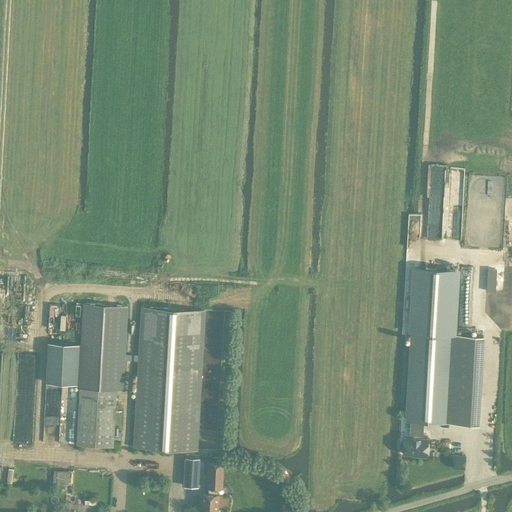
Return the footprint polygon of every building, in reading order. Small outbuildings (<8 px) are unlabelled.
[(412,266),(409,331),(412,331),(451,333),(457,334),(460,269),(412,266)] [(80,387),(77,443),(113,445),(116,389),(123,389),(128,305),(83,303),(79,387),(80,387)] [(143,306),(136,446),(196,449),(203,309),(143,306)] [(412,331),(407,419),(411,420),(424,420),(449,422),(479,423),(480,401),(448,399),(451,333),(412,331)] [(77,383),(79,343),(48,342),(46,382),(77,383)] [(400,442),(400,446),(401,448),(402,448),(404,448),(403,453),(418,454),(418,456),(427,456),(428,438),(423,438),(423,432),(424,420),(411,420),(410,437),(404,436),(404,441),(402,441),(401,441),(401,442),(400,442)] [(208,487),(209,487),(218,487),(222,488),(223,463),(209,462),(208,487)] [(218,494),(218,487),(209,487),(208,494),(202,493),(202,495),(201,495),(201,501),(202,501),(201,511),(217,511),(219,494),(218,494)]
